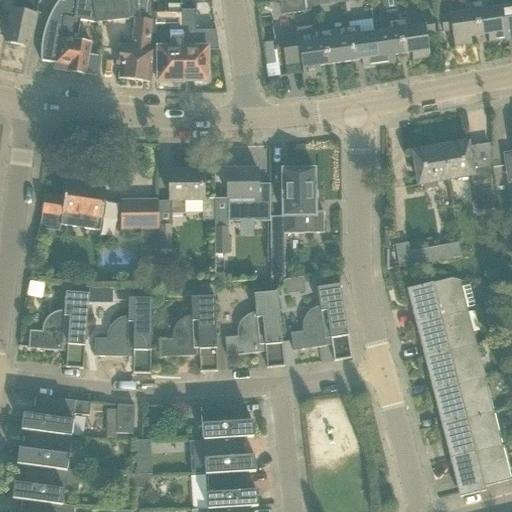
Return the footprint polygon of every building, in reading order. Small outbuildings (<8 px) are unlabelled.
[(14,0),(5,43),(7,44),(6,47),(17,49),(18,46),(28,48),(38,0),(14,0)] [(41,58),(40,63),(42,62),(55,64),(63,17),(74,19),(77,0),(60,0),(61,1),(59,1),(56,4),(53,8),(51,13),(49,18),(47,23),(45,27),(43,33),(42,38),(41,43),(41,48),(41,53),(41,58)] [(55,64),(55,69),(85,75),(91,44),(76,41),(80,21),(96,23),(91,0),(77,0),(74,19),(63,17),(55,64)] [(91,0),(96,23),(129,20),(135,20),(131,48),(120,47),(118,64),(121,65),(119,79),(149,83),(153,51),(148,50),(152,21),(151,13),(149,0),(91,0)] [(303,0),(283,0),(285,15),(305,12),(304,8),(303,0)] [(394,0),(380,0),(386,12),(397,11),(394,0)] [(484,3),(474,4),(478,36),(487,35),(488,42),(505,40),(500,8),(485,10),(484,3)] [(478,36),(474,4),(464,6),(465,13),(450,15),(450,16),(441,17),(443,32),(452,31),(454,47),(471,44),(470,37),(478,36)] [(511,6),(500,8),(505,40),(511,38),(511,6)] [(195,11),(181,11),(181,13),(181,18),(182,22),(182,81),(190,81),(191,81),(194,81),(194,83),(203,83),(203,81),(207,81),(207,51),(207,49),(216,49),(216,50),(217,50),(217,51),(218,51),(215,31),(214,31),(214,32),(195,32),(195,31),(195,11)] [(389,31),(374,33),(379,65),(395,63),(394,56),(403,54),(398,22),(397,11),(386,12),(389,31)] [(152,21),(148,50),(153,51),(158,51),(158,81),(161,81),(164,83),(168,83),(170,81),(173,81),(174,81),(182,81),(182,22),(181,18),(181,13),(151,13),(152,21)] [(408,21),(398,22),(403,54),(411,53),(412,60),(429,58),(426,35),(435,33),(432,17),(422,19),(423,26),(409,28),(408,21)] [(328,65),(323,33),(314,35),(313,30),(309,27),(296,29),(296,34),(281,36),(285,65),(301,63),(303,76),(320,73),(319,66),(328,65)] [(358,28),(348,30),(353,61),(361,60),(362,67),(379,65),(374,33),(359,35),(358,28)] [(348,30),(323,33),(328,65),(353,61),(348,30)] [(272,42),(263,43),(267,66),(275,64),(272,42)] [(468,143),(442,147),(448,180),(471,176),(477,212),(490,210),(490,168),(473,171),(468,143)] [(448,180),(442,147),(412,153),(418,186),(423,185),(424,191),(438,189),(437,182),(448,180)] [(314,170),(282,170),(283,234),(323,233),(323,216),(315,216),(314,170)] [(170,171),(170,214),(184,214),(184,202),(202,201),(202,171),(170,171)] [(257,171),(227,171),(227,199),(228,222),(239,222),(239,221),(253,221),(253,222),(270,222),(270,217),(269,185),(257,185),(257,171)] [(100,231),(102,218),(106,192),(66,186),(64,200),(44,197),(42,213),(62,216),(61,225),(100,231)] [(158,226),(159,226),(159,202),(120,202),(120,229),(140,229),(141,265),(159,265),(158,250),(158,226)] [(172,226),(159,226),(158,226),(158,250),(172,250),(172,226)] [(228,255),(228,228),(214,228),(214,255),(228,255)] [(395,246),(399,268),(461,256),(458,243),(410,252),(408,244),(395,246)] [(284,248),(270,248),(270,278),(284,278),(284,248)] [(214,274),(215,283),(227,282),(227,274),(214,274)] [(332,277),(318,279),(319,288),(334,286),(332,277)] [(452,278),(409,289),(406,290),(415,324),(467,311),(460,281),(452,278)] [(284,367),(277,293),(271,293),(270,281),(253,283),(254,295),(255,313),(251,314),(247,315),(244,318),(241,321),(239,325),(237,329),(237,333),(237,337),(225,338),(226,356),(261,353),(260,346),(264,346),(267,369),(284,367)] [(201,294),(213,293),(213,284),(201,284),(201,294)] [(330,339),(334,362),(351,359),(339,285),(334,286),(319,288),(317,289),(319,307),(316,308),(314,308),(312,309),(310,311),(308,312),(307,314),(306,315),(304,317),(303,320),(302,322),(302,323),(302,325),(302,327),(302,330),(302,332),(290,334),(293,352),(327,346),(326,340),(330,339)] [(65,368),(83,369),(88,295),(65,293),(64,311),(60,311),(59,311),(56,312),(54,313),(52,314),(51,315),(49,316),(47,318),(45,320),(44,321),(43,323),(43,325),(42,327),(42,328),(42,331),(42,332),(29,331),(28,349),(62,351),(62,345),(67,345),(65,368)] [(199,350),(200,373),(217,372),(214,297),(191,298),(191,317),(190,317),(187,317),(184,318),(181,319),(180,320),(179,321),(177,323),(175,326),(173,329),(173,331),(172,333),(172,335),(172,338),(172,340),(159,340),(160,358),(194,357),(194,350),(199,350)] [(133,351),(133,374),(150,374),(151,299),(128,299),(128,317),(126,317),(123,318),(121,318),(119,319),(118,320),(116,321),(114,322),(112,324),(111,325),(110,327),(109,328),(108,330),(107,332),(107,335),(107,336),(107,339),(94,339),(94,357),(128,357),(128,351),(133,351)] [(467,311),(415,324),(423,358),(476,345),(467,311)] [(476,345),(423,358),(428,374),(432,391),(434,391),(484,379),(476,345)] [(434,391),(432,391),(432,392),(436,408),(440,425),(443,424),(443,425),(493,412),(484,379),(434,391)] [(23,415),(21,430),(71,437),(74,415),(88,416),(90,403),(76,402),(33,396),(33,397),(35,397),(33,410),(39,411),(38,417),(23,415)] [(203,440),(253,437),(252,422),(237,423),(236,417),(242,417),(241,403),(243,403),(243,402),(201,405),(203,440)] [(132,441),(133,434),(134,406),(117,405),(116,434),(116,440),(132,441)] [(443,424),(440,425),(441,426),(445,442),(449,459),(451,458),(452,459),(502,446),(493,412),(443,425),(443,424)] [(71,437),(21,430),(21,431),(31,432),(29,445),(35,446),(34,451),(18,449),(16,465),(67,471),(71,437)] [(253,437),(203,440),(205,475),(255,472),(254,457),(239,457),(238,452),(244,452),(244,438),(253,438),(253,437)] [(452,459),(449,459),(459,498),(485,492),(484,487),(510,480),(502,446),(452,459)] [(136,454),(136,476),(140,476),(151,476),(150,461),(150,454),(136,454)] [(121,467),(121,474),(132,475),(133,464),(127,464),(121,467)] [(67,471),(16,465),(26,466),(24,479),(30,480),(29,486),(14,484),(12,499),(62,506),(64,491),(76,493),(79,474),(66,472),(67,471)] [(255,472),(205,475),(207,510),(257,507),(256,491),(241,492),(241,487),(246,486),(246,473),(255,473),(255,472)] [(135,488),(135,477),(126,476),(125,488),(135,488)] [(135,477),(135,488),(146,489),(147,477),(135,477)] [(62,506),(12,499),(12,500),(21,501),(19,511),(73,511),(74,507),(62,506)]
